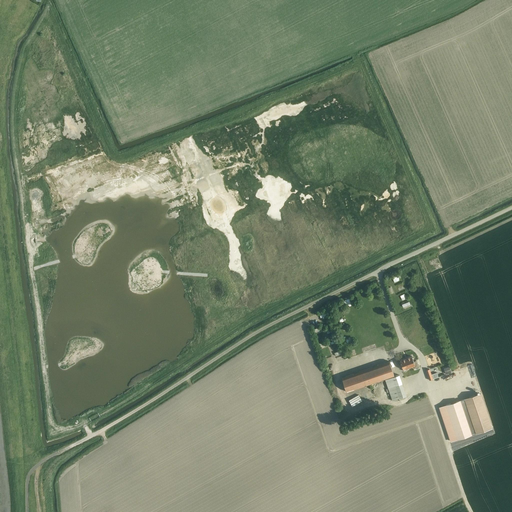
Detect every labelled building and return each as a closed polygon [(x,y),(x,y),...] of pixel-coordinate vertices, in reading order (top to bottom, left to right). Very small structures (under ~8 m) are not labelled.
[(97,247),(89,248),(90,255),(98,254),(97,247)] [(412,356),(406,358),(409,367),(414,366),(415,369),(419,368),(416,360),(414,361),(412,356)] [(409,367),(406,358),(400,360),(403,369),(409,367)] [(346,392),(394,376),(389,361),(341,377),(346,392)] [(426,370),(429,380),(438,376),(437,372),(431,374),(429,368),(426,370)] [(392,401),(406,396),(399,375),(385,380),(392,401)] [(481,394),(446,405),(439,408),(450,441),(471,434),(492,427),(481,394)] [(358,395),(353,398),(348,400),(352,407),(362,401),(358,395)]
